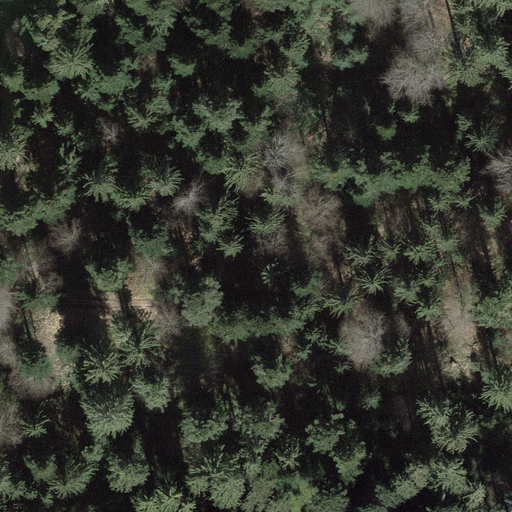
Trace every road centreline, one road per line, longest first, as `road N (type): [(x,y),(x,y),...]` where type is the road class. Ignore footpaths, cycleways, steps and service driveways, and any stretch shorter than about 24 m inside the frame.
road 1 (track): [(0,284),(343,120),(455,76),(511,66)]
road 2 (track): [(0,195),(119,0)]
road 3 (track): [(0,428),(113,511)]
